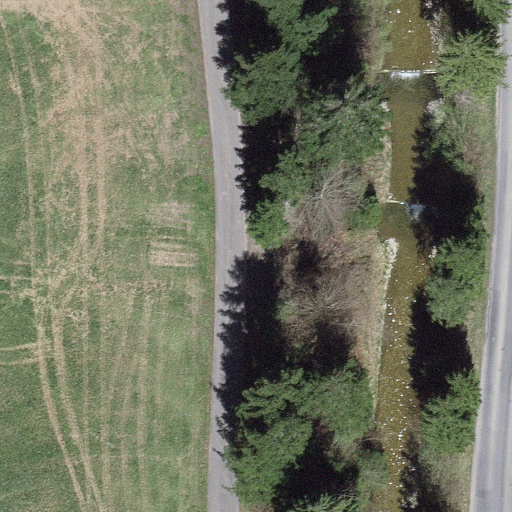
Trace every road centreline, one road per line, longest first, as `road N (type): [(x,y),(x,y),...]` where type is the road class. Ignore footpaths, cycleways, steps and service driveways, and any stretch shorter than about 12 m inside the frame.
road 1 (track): [(223,511),(231,235),(213,0)]
road 2 (unclassified): [(511,335),(499,511)]
